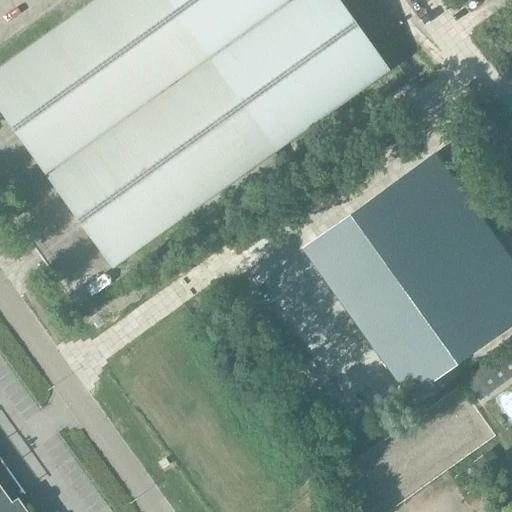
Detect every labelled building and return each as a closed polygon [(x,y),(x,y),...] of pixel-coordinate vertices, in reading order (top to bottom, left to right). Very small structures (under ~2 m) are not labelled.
[(0,110),(46,175),(291,0),(94,0),(0,67),(0,110)] [(339,0),(291,0),(46,175),(112,268),(389,70),(339,0)] [(442,0),(450,11),(466,0),(442,0)] [(420,386),(511,320),(511,272),(429,157),(315,239),(420,386)] [(511,380),(511,355),(479,379),(491,395),(511,380)] [(0,511),(27,511),(18,498),(12,502),(0,485),(0,511)]
